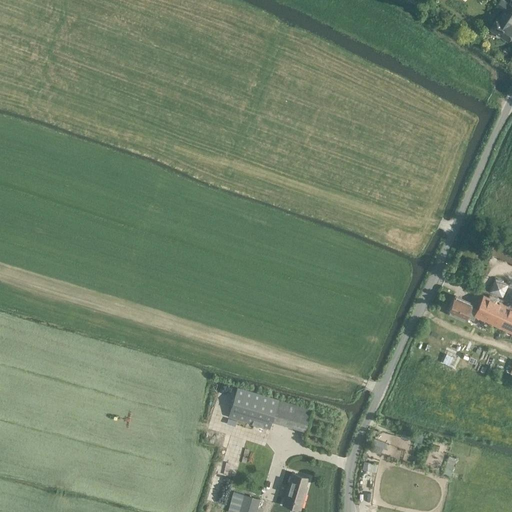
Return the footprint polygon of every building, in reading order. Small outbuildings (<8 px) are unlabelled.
[(511,22),(511,5),(508,4),(502,0),(499,0),(496,6),(503,11),(499,18),(498,17),(490,30),(508,41),(511,34),(511,26),(510,25),(511,22)] [(484,251),(511,263),(511,247),(489,238),(484,251)] [(493,280),(487,296),(500,301),(507,286),(493,280)] [(475,316),(511,332),(511,310),(483,298),(478,310),(470,307),(472,304),(455,297),(448,313),(464,320),(466,317),(473,320),(475,316)] [(448,368),(450,362),(443,360),(441,367),(448,368)] [(235,383),(218,378),(215,391),(231,395),(235,383)] [(272,421),(278,399),(237,387),(228,417),(269,429),(272,421)] [(279,402),(275,420),(305,427),(309,408),(279,402)] [(369,450),(379,455),(384,443),(373,439),(369,450)] [(441,457),(443,447),(436,445),(433,455),(441,457)] [(317,461),(329,466),(331,460),(319,455),(317,461)] [(443,475),(450,477),(451,471),(445,469),(443,475)] [(304,491),(302,490),(306,477),(291,472),(282,503),(299,509),(304,491)] [(227,511),(231,511),(254,511),(259,499),(233,491),(227,511)]
